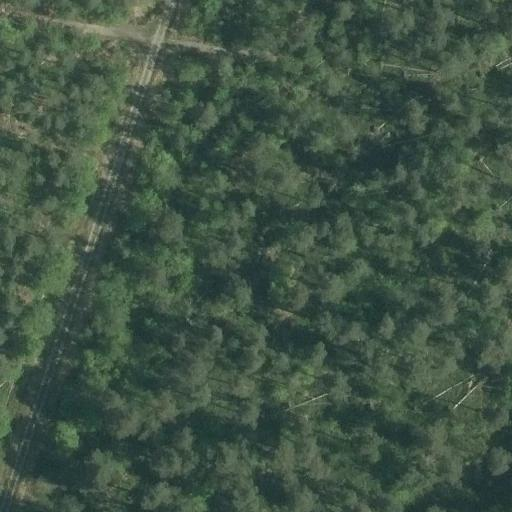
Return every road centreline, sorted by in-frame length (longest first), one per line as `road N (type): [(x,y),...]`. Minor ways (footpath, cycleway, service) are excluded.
road 1 (track): [(156,36),(2,511)]
road 2 (track): [(156,36),(0,20)]
